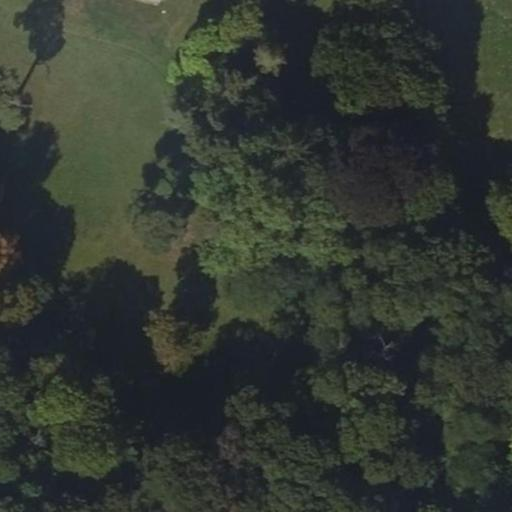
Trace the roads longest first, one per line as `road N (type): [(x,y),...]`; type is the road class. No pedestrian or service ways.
road 1 (track): [(197,0),(139,219),(148,331),(175,383)]
road 2 (track): [(511,338),(483,310),(423,161),(411,83),(416,0)]
